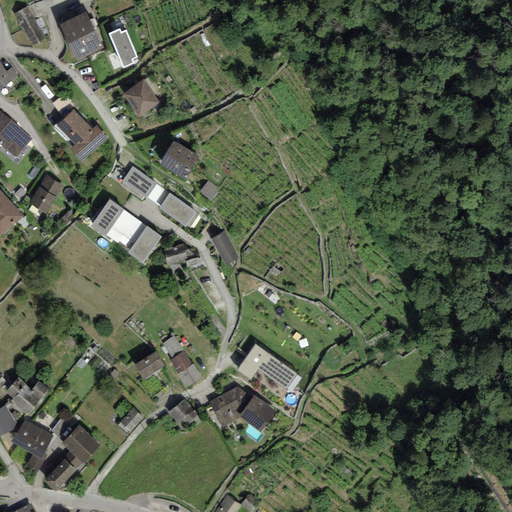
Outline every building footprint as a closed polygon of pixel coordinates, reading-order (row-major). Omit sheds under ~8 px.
[(27,7),(14,14),(33,45),(45,38),(27,7)] [(86,14),(62,25),(78,59),(102,48),(86,14)] [(121,29),(110,33),(124,66),(134,61),(133,58),(136,57),(125,32),(122,33),(121,29)] [(0,86),(11,79),(0,62),(0,86)] [(143,82),(125,94),(140,116),(158,104),(143,82)] [(72,111),(56,127),(75,146),(72,150),(81,159),(104,136),(96,128),(93,131),(72,111)] [(31,142),(0,117),(0,146),(17,160),(31,142)] [(173,138),(159,161),(185,177),(199,154),(173,138)] [(157,184),(132,167),(122,181),(123,182),(121,185),(141,200),(144,197),(146,199),(147,197),(157,184)] [(49,178),(32,204),(45,213),(62,188),(49,178)] [(218,189),(206,180),(198,192),(210,200),(218,189)] [(169,193),(157,184),(147,197),(160,206),(169,193)] [(22,216),(0,192),(0,235),(1,236),(22,216)] [(199,214),(169,193),(160,206),(159,208),(185,227),(187,225),(190,228),(199,214)] [(109,199),(90,226),(105,236),(111,227),(124,210),(109,199)] [(147,226),(124,210),(111,227),(135,243),(147,226)] [(161,236),(147,226),(135,243),(127,253),(142,263),(161,236)] [(224,231),(212,238),(226,262),(238,255),(224,231)] [(190,252),(183,244),(165,249),(169,264),(185,259),(189,264),(201,261),(197,252),(190,252)] [(164,345),(173,360),(184,354),(176,339),(164,345)] [(298,372),(255,342),(237,368),(251,377),(258,367),(286,387),(298,372)] [(144,379),(163,366),(155,353),(135,365),(144,379)] [(180,374),(192,368),(184,354),(173,360),(180,374)] [(180,374),(187,386),(198,380),(192,368),(180,374)] [(10,404),(25,417),(45,395),(36,387),(29,395),(16,384),(7,393),(14,399),(10,404)] [(239,387),(207,403),(222,431),(243,421),(261,432),(275,411),(239,387)] [(186,401),(170,413),(177,424),(194,412),(186,401)] [(0,409),(0,432),(15,425),(5,407),(0,409)] [(134,411),(121,424),(130,433),(143,421),(134,411)] [(67,423),(61,419),(52,430),(58,435),(67,423)] [(25,420),(13,439),(35,452),(29,463),(37,468),(45,454),(42,452),(52,436),(25,420)] [(79,428),(64,443),(83,462),(98,447),(79,428)] [(45,480),(54,489),(73,470),(64,461),(45,480)] [(235,511),(241,505),(227,495),(215,511),(235,511)]
